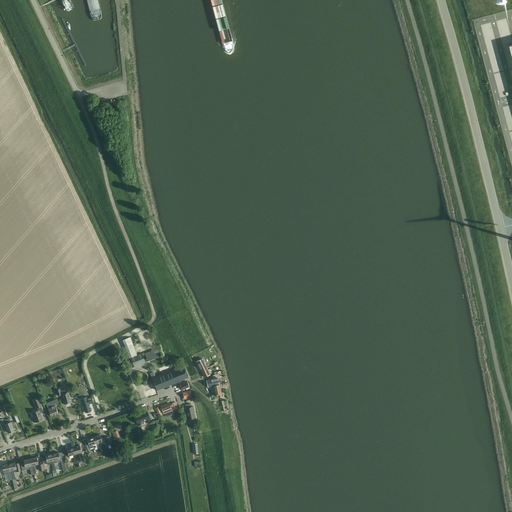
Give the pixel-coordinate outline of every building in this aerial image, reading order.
[(129,358),(137,355),(130,337),(122,340),(129,358)] [(159,348),(144,354),(147,361),(159,357),(161,356),(159,348)] [(134,367),(145,363),(142,354),(131,358),(134,367)] [(202,359),(197,362),(200,369),(202,372),(204,371),(207,369),(206,367),(202,359)] [(153,378),(152,378),(157,390),(162,388),(180,381),(186,379),(189,378),(184,367),(175,370),(175,369),(155,376),(153,378)] [(204,371),(202,372),(204,377),(210,374),(207,369),(204,371)] [(219,385),(218,378),(207,381),(208,387),(213,386),(219,385)] [(190,389),(187,382),(187,381),(179,384),(181,390),(186,388),(186,390),(190,389)] [(219,385),(213,386),(215,396),(222,394),(220,389),(222,389),(222,387),(223,387),(223,386),(222,386),(221,384),(219,385)] [(57,389),(56,390),(58,396),(62,395),(65,404),(72,402),(68,392),(61,394),(60,391),(60,389),(57,389)] [(93,403),(91,396),(87,398),(86,397),(81,399),(86,413),(91,411),(89,404),(93,403)] [(36,408),(42,406),(39,399),(33,401),(36,408)] [(51,404),(46,405),(47,408),(51,416),(58,413),(56,407),(59,405),(57,399),(53,400),(50,401),(51,404)] [(164,414),(172,411),(169,403),(161,406),(164,414)] [(191,407),(191,404),(185,405),(188,421),(196,420),(193,407),(191,407)] [(36,422),(43,419),(41,413),(43,412),(41,407),(37,409),(38,411),(32,413),(36,422)] [(141,414),(143,421),(146,420),(147,423),(150,422),(149,419),(150,419),(147,412),(141,414)] [(140,422),(143,421),(141,414),(134,417),(137,424),(138,426),(141,425),(140,422)] [(11,421),(5,424),(5,425),(8,433),(15,431),(14,428),(11,422),(11,421)] [(100,435),(93,437),(96,444),(96,446),(99,445),(98,443),(102,442),(100,435)] [(93,437),(87,439),(89,446),(90,449),(93,448),(94,451),(95,450),(96,453),(98,452),(97,449),(96,446),(96,444),(93,437)] [(73,447),(78,463),(81,462),(80,459),(79,456),(78,453),(82,452),(80,445),(73,447)] [(76,463),(78,463),(73,447),(67,449),(70,459),(74,457),(76,463)] [(59,452),(52,454),(54,463),(57,463),(61,462),(60,459),(59,452)] [(56,470),(55,466),(54,463),(52,454),(45,455),(48,465),(51,464),(52,467),(53,470),(56,470)] [(24,463),(21,464),(22,470),(26,470),(30,469),(31,475),(34,475),(33,471),(33,468),(32,465),(31,459),(24,460),(24,463)] [(9,464),(12,479),(13,482),(14,483),(16,483),(15,480),(16,479),(16,477),(15,477),(15,476),(14,472),(21,471),(19,463),(15,464),(15,462),(9,464)] [(10,480),(12,479),(9,464),(2,465),(3,472),(4,472),(4,475),(7,474),(8,477),(9,480),(10,480)]
